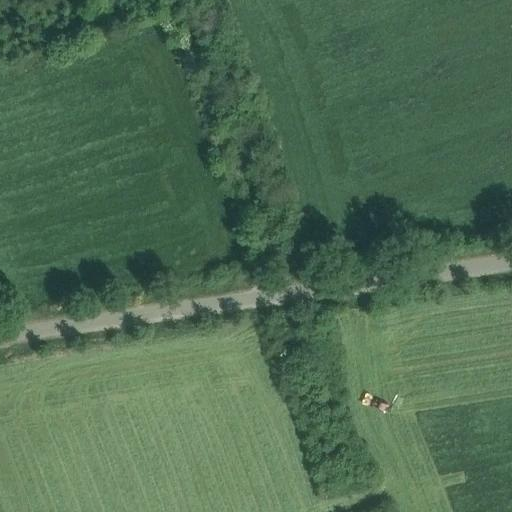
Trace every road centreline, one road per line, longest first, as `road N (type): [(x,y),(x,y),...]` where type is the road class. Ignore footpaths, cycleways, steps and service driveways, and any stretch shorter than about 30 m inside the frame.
road 1 (unclassified): [(0,334),(287,286)]
road 2 (unclassified): [(511,254),(287,286)]
